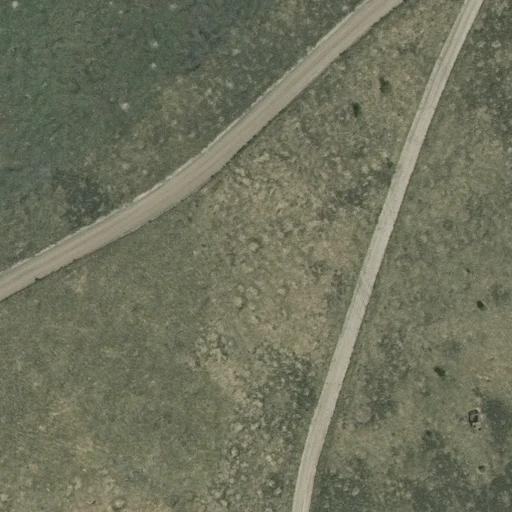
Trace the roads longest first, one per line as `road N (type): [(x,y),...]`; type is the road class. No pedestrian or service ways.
road 1 (unknown): [(300,511),(366,275),(473,0)]
road 2 (track): [(0,292),(188,175),(392,0)]
